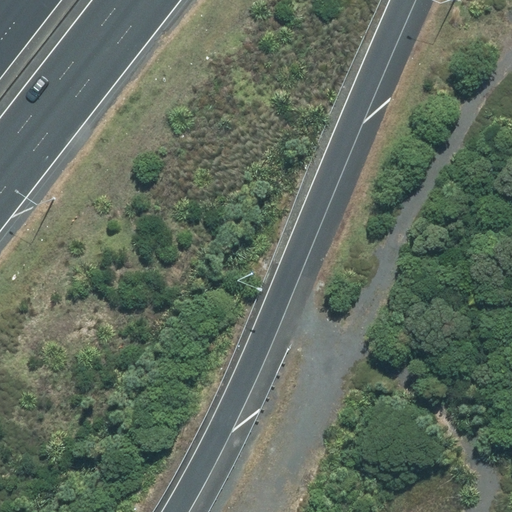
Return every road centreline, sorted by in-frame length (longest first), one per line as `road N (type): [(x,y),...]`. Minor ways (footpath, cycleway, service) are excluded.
road 1 (motorway): [(402,0),(254,356),(175,511)]
road 2 (track): [(265,511),(423,194),(511,67)]
road 3 (track): [(484,511),(488,454),(396,366),(276,302)]
road 4 (motorway): [(118,0),(0,153)]
